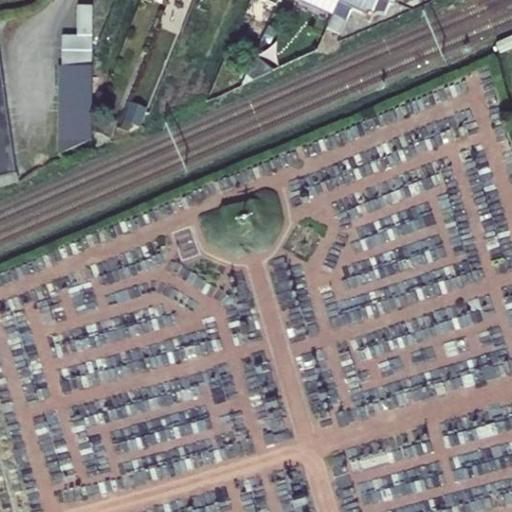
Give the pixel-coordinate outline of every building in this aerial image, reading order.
[(295,0),(333,16),(339,0),(295,0)] [(339,0),(333,16),(326,30),(340,36),(352,11),(370,19),(373,15),(381,14),(384,16),(391,0),(390,0),(339,0)] [(58,65),(57,154),(93,140),(93,97),(98,98),(104,80),(92,77),(93,66),(91,66),(93,5),(78,4),(77,35),(63,34),(62,65),(58,65)] [(252,80),(274,70),(256,57),(247,77),(252,80)] [(0,178),(15,173),(0,62),(0,178)] [(130,103),(120,130),(130,133),(133,125),(140,129),(147,109),(130,103)] [(97,134),(110,139),(117,122),(104,117),(97,134)]
